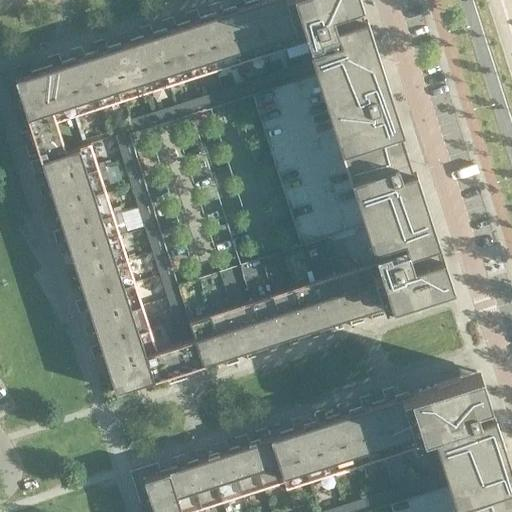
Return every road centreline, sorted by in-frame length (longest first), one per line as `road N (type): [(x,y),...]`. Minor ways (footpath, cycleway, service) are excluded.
road 1 (unclassified): [(387,0),(511,397)]
road 2 (secondary): [(465,0),(511,144)]
